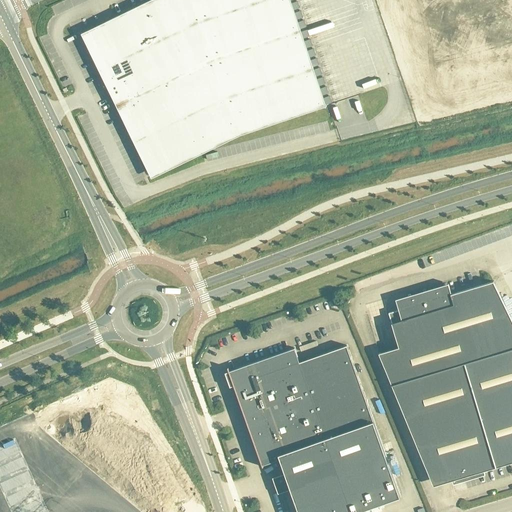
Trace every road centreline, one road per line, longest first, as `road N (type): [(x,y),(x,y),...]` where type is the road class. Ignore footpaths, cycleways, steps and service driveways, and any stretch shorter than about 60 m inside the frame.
road 1 (unknown): [(440,506),(374,371),(362,310),(388,282),(467,267),(486,268),(511,291)]
road 2 (secondary): [(511,175),(165,296)]
road 3 (secondary): [(171,313),(511,189)]
road 4 (unclassified): [(106,232),(0,12)]
road 5 (secondary): [(0,383),(121,330)]
road 6 (secondary): [(115,314),(0,366)]
